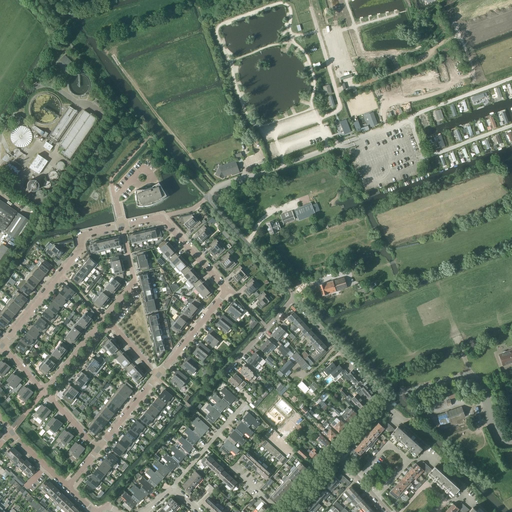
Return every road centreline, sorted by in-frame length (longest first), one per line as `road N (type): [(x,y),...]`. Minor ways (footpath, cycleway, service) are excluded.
road 1 (unclassified): [(0,175),(46,200),(103,115),(42,84),(17,109),(0,144)]
road 2 (residential): [(159,374),(228,289),(161,216),(121,225)]
road 3 (residential): [(121,225),(81,235),(79,252),(3,346)]
road 4 (residential): [(134,282),(44,389)]
road 5 (unclassified): [(386,396),(293,299)]
road 6 (unclassified): [(293,299),(205,198)]
